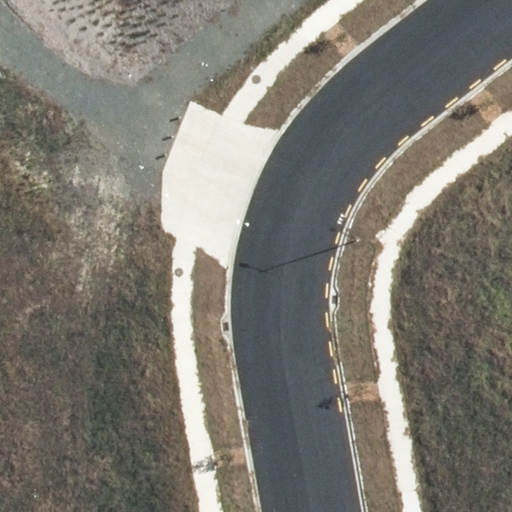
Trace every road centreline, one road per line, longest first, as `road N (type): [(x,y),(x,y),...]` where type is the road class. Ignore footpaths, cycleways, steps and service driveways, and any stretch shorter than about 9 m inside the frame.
road 1 (residential): [(495,0),(333,121),(288,206),(280,283),(320,511)]
road 2 (track): [(288,206),(210,174),(0,23)]
